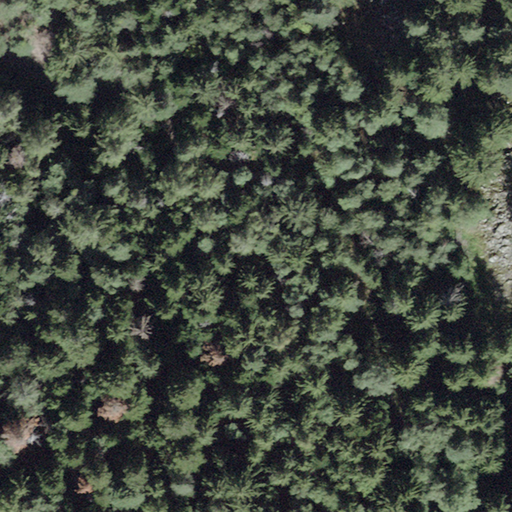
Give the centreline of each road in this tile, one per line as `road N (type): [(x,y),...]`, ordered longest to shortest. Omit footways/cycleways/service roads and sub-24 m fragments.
road 1 (motorway): [(0,403),(250,0)]
road 2 (motorway): [(70,0),(0,112)]
